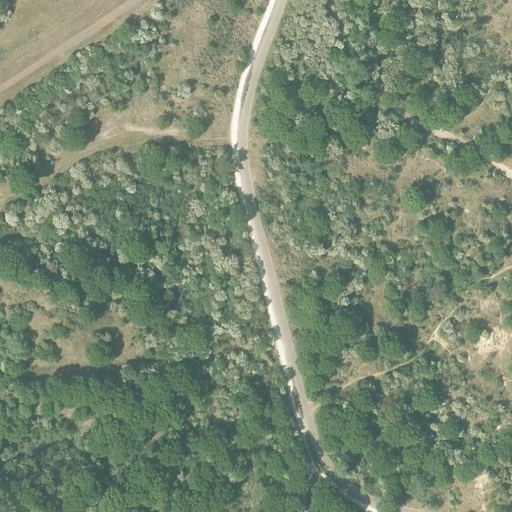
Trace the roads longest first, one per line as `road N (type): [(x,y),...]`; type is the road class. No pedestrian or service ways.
road 1 (unknown): [(511,173),(403,116),(366,83),(324,0)]
road 2 (track): [(0,204),(123,138),(242,141)]
road 3 (track): [(0,89),(137,0)]
